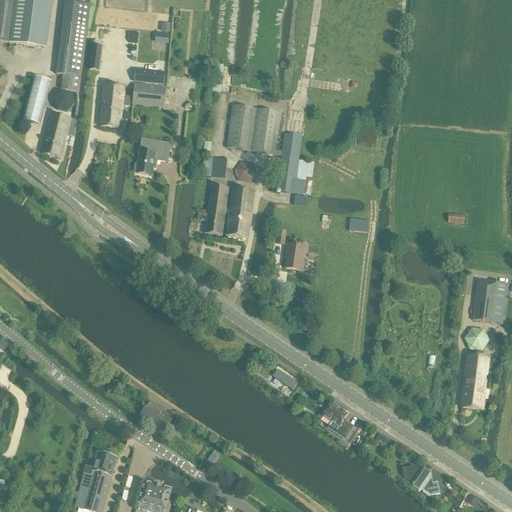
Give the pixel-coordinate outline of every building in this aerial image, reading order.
[(0,0),(0,43),(44,49),(51,0),(0,0)] [(63,26),(56,75),(63,76),(61,90),(79,93),(86,38),(87,31),(87,29),(90,7),(89,7),(65,4),(63,26)] [(99,72),(102,48),(92,47),(89,71),(99,72)] [(221,94),(223,67),(216,66),(213,93),(221,94)] [(135,70),(134,83),(164,87),(166,73),(135,70)] [(40,126),(51,83),(34,78),(22,121),(40,126)] [(129,108),(130,98),(124,98),(124,89),(104,86),(99,128),(120,130),(123,107),(129,108)] [(164,109),(166,89),(150,88),(134,86),(132,106),(164,109)] [(68,114),(75,106),(72,95),(61,93),(54,101),(57,111),(68,114)] [(282,152),(275,151),(281,114),(233,108),(227,149),(275,156),(281,157),(276,192),(310,197),(312,183),(305,182),(308,162),(299,161),(302,137),(284,135),(282,152)] [(75,138),(78,123),(51,116),(41,155),(62,161),(69,136),(75,138)] [(160,159),(163,144),(142,141),(138,165),(136,165),(135,171),(137,172),(136,174),(151,177),(153,169),(154,169),(155,162),(154,162),(155,158),(160,159)] [(205,143),(203,152),(210,153),(212,144),(205,143)] [(225,180),(226,161),(203,159),(202,178),(225,180)] [(250,183),(256,175),(252,164),(241,162),(234,171),(238,182),(250,183)] [(229,210),(226,209),(229,189),(211,187),(208,215),(199,214),(198,221),(206,223),(205,235),(222,238),(226,212),(229,212),(226,238),(249,241),(255,193),(232,190),(229,210)] [(305,208),(307,198),(295,197),(294,207),(305,208)] [(464,225),(465,217),(448,215),(448,223),(464,225)] [(350,220),(349,232),(367,234),(369,222),(350,220)] [(284,246),(286,233),(279,232),(277,245),(284,246)] [(301,272),(305,248),(288,246),(286,255),(288,256),(286,269),(301,272)] [(502,325),(508,285),(493,283),(478,281),(472,321),(502,325)] [(304,305),(299,308),(302,315),(308,311),(304,305)] [(482,353),(489,342),(484,331),(471,330),(464,340),(469,351),(482,353)] [(483,411),(484,401),(489,359),(467,357),(461,408),(483,411)] [(273,377),(293,390),(297,384),(278,371),(273,377)] [(164,433),(173,420),(149,404),(140,417),(148,422),(149,421),(165,431),(164,433)] [(346,424),(344,423),(344,421),(347,416),(331,405),(322,418),(332,424),(328,429),(345,440),(353,428),(346,423),(346,424)] [(381,435),(376,441),(378,442),(379,441),(385,445),(388,440),(381,435)] [(84,475),(74,508),(87,511),(101,511),(117,459),(97,453),(93,469),(85,466),(83,475),(84,475)] [(212,454),(207,461),(212,465),(217,458),(212,454)] [(414,467),(402,470),(404,479),(412,484),(413,488),(419,492),(423,491),(431,497),(440,495),(437,483),(432,484),(430,475),(424,471),(420,472),(414,467)] [(165,511),(168,500),(171,491),(171,490),(170,490),(163,488),(145,483),(144,483),(143,484),(144,484),(138,503),(138,504),(139,504),(138,510),(146,511),(163,511),(164,511),(165,511),(166,511),(165,511)]
